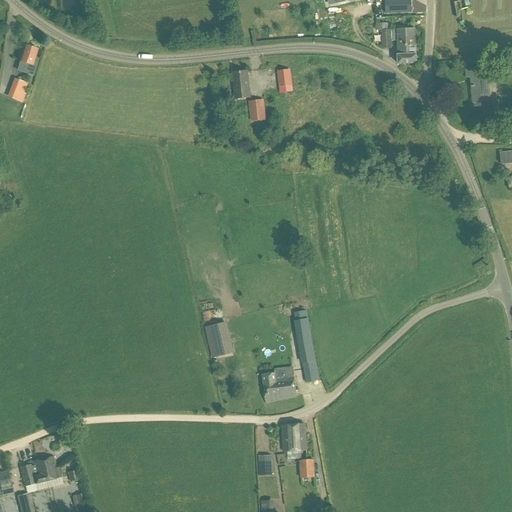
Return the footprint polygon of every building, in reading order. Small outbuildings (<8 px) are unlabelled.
[(412,13),(411,0),(388,0),(385,0),(386,14),(412,13)] [(376,24),(376,31),(380,31),(381,50),(392,51),(392,42),(397,41),(398,56),(399,64),(417,64),(416,55),(417,55),(415,29),(387,31),(386,24),(376,24)] [(36,62),(34,61),(37,50),(24,46),(20,61),(23,62),(20,72),(32,75),(36,62)] [(466,69),(467,78),(473,77),(474,86),(472,86),(473,104),(490,102),(487,67),(466,69)] [(278,71),(280,85),(291,84),(290,70),(278,71)] [(233,73),(236,99),(250,98),(247,72),(233,73)] [(11,89),(23,94),(27,83),(15,79),(11,89)] [(262,101),(250,102),(252,122),(264,120),(262,101)] [(511,152),(500,154),(498,154),(499,165),(501,165),(511,163),(511,152)] [(294,314),(306,382),(320,380),(307,311),(294,314)] [(211,336),(217,355),(241,347),(237,335),(224,340),(221,333),(211,336)] [(293,344),(284,345),(289,373),(298,371),(293,344)] [(247,354),(248,363),(257,362),(256,353),(247,354)] [(263,376),(266,402),(296,397),(294,375),(276,378),(275,374),(263,376)] [(283,426),(284,452),(307,450),(305,425),(283,426)] [(32,467),(37,484),(61,477),(59,468),(57,468),(54,457),(32,462),(34,467),(32,467)] [(300,461),(301,478),(315,477),(314,460),(300,461)] [(37,484),(32,467),(31,467),(30,465),(21,467),(25,487),(37,484)] [(0,472),(0,482),(11,480),(8,471),(0,472)] [(77,471),(68,473),(70,482),(79,480),(77,471)] [(0,485),(0,486),(2,495),(14,492),(11,482),(0,485)] [(76,495),(80,511),(88,511),(85,493),(76,495)] [(31,511),(27,494),(17,496),(21,511),(31,511)] [(18,511),(16,498),(5,500),(7,511),(18,511)]
